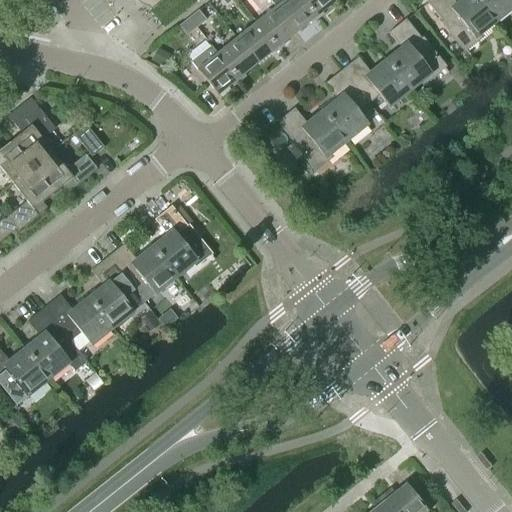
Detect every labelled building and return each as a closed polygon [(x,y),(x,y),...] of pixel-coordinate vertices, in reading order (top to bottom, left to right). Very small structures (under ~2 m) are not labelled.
[(134,0),(135,0),(137,3),(138,4),(140,5),(142,6),(143,6),(145,7),(148,7),(149,9),(149,10),(150,11),(163,0),(134,0)] [(268,0),(275,7),(295,33),(308,23),(311,25),(317,20),(315,17),(300,0),(268,0)] [(333,0),(300,0),(315,17),(335,1),(333,0)] [(451,0),(429,0),(426,3),(469,56),(463,48),(495,23),(476,0),(461,0),(455,5),(451,0)] [(476,0),(495,23),(511,9),(511,2),(510,0),(476,0)] [(275,7),(255,23),(276,49),(295,33),(275,7)] [(198,12),(188,19),(196,29),(205,21),(198,12)] [(196,29),(188,19),(179,27),(186,36),(196,29)] [(400,49),(385,61),(409,92),(440,66),(447,74),(448,73),(405,20),(388,33),(400,49)] [(255,23),(236,39),(256,64),(276,49),(255,23)] [(236,39),(216,54),(237,80),(256,64),(236,39)] [(210,47),(190,62),(196,70),(217,96),(237,80),(216,54),(210,47)] [(357,58),(340,71),(367,104),(378,95),(388,108),(409,92),(385,61),(369,74),(357,58)] [(337,100),(321,112),(345,142),(366,126),(356,113),(367,104),(340,71),(324,84),(337,100)] [(29,99),(7,117),(21,134),(10,142),(31,168),(51,153),(41,140),(54,130),(29,99)] [(345,142),(321,112),(306,125),(293,109),(276,122),(319,176),(320,175),(314,168),(345,142)] [(73,135),(91,157),(103,148),(85,125),(73,135)] [(0,170),(11,184),(31,168),(10,142),(0,150),(0,170)] [(51,153),(31,168),(52,195),(64,185),(69,191),(96,170),(84,156),(66,171),(51,153)] [(26,203),(7,217),(17,229),(16,230),(18,232),(44,211),(40,205),(52,195),(31,168),(11,184),(26,203)] [(166,236),(151,249),(175,279),(206,254),(212,261),(213,261),(171,207),(154,221),(166,236)] [(4,221),(0,223),(0,242),(16,230),(17,229),(7,217),(4,221)] [(135,261),(123,245),(106,258),(133,291),(143,304),(154,296),(175,279),(151,249),(135,261)] [(102,287),(87,300),(111,330),(143,304),(133,291),(106,258),(90,272),(102,287)] [(59,296),(43,309),(69,343),(80,334),(90,346),(111,330),(87,300),(71,312),(59,296)] [(39,338),(23,350),(47,381),(68,364),(74,372),(85,363),(69,343),(43,309),(26,322),(39,338)] [(47,381),(23,350),(8,363),(0,353),(0,387),(21,414),(22,414),(16,406),(47,381)] [(387,491),(380,497),(392,511),(425,511),(426,511),(405,485),(391,495),(387,491)] [(376,507),(369,511),(392,511),(380,497),(372,503),(376,507)]
